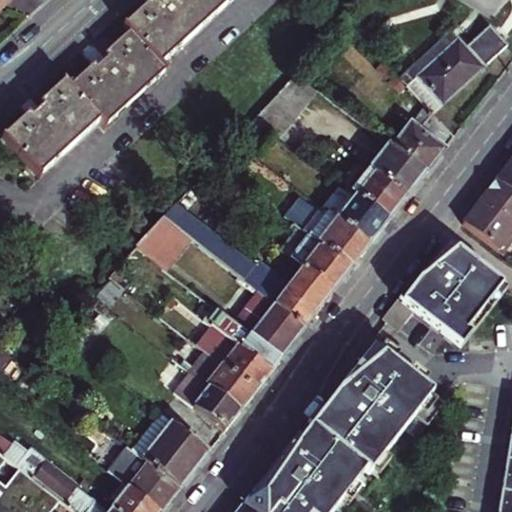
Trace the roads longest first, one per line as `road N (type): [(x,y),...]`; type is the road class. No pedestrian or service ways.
road 1 (residential): [(511,113),(206,511)]
road 2 (residential): [(0,83),(91,0)]
